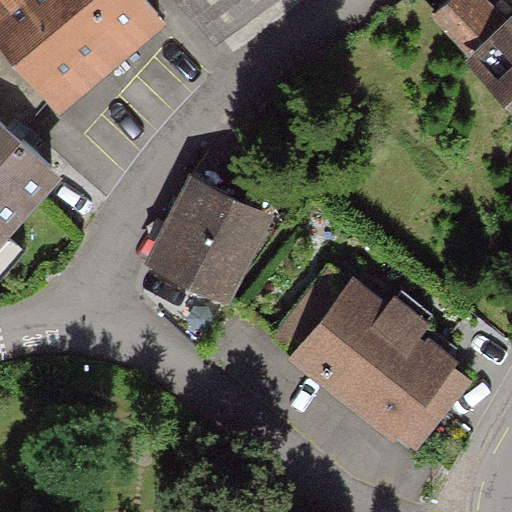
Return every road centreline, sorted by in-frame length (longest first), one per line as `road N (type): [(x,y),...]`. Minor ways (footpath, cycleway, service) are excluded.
road 1 (residential): [(86,305),(458,511)]
road 2 (residential): [(86,305),(253,56),(330,0)]
